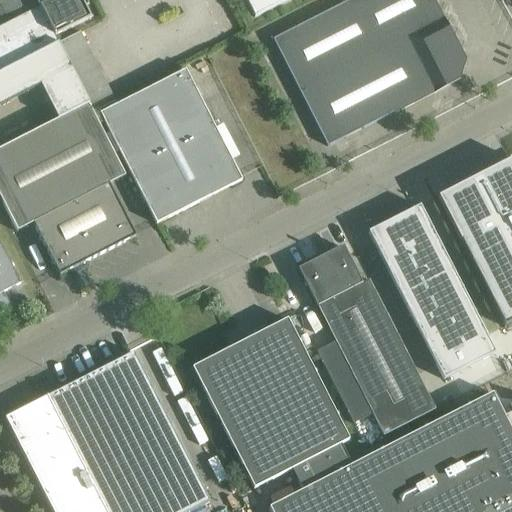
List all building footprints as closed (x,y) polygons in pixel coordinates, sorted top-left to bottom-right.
[(0,0),(0,19),(36,1),(37,1),(36,0),(0,0)] [(36,0),(37,1),(36,1),(40,8),(39,8),(54,37),(90,19),(84,7),(88,5),(85,0),(36,0)] [(244,0),(253,17),(287,0),(244,0)] [(350,0),(272,40),(327,147),(457,81),(463,61),(431,0),(350,0)] [(0,28),(0,106),(40,87),(57,120),(87,105),(89,104),(71,70),(58,43),(58,44),(54,37),(39,8),(0,28)] [(80,32),(58,43),(71,70),(89,104),(93,113),(94,113),(115,101),(80,32)] [(185,71),(99,114),(155,225),(241,181),(185,71)] [(57,120),(0,149),(0,199),(17,233),(33,224),(59,276),(135,237),(108,185),(124,177),(87,105),(57,120)] [(497,168),(437,198),(437,199),(503,327),(511,322),(511,159),(509,162),(497,168)] [(442,251),(420,208),(419,207),(413,210),(414,212),(374,232),(373,230),(367,233),(443,381),(494,354),(493,352),(442,251)] [(0,313),(11,308),(3,292),(20,284),(0,244),(0,313)] [(306,265),(297,269),(307,289),(316,307),(334,343),(316,352),(352,424),(371,415),(383,437),(434,411),(423,389),(368,281),(361,284),(352,264),(351,265),(342,248),(329,254),(329,253),(320,258),(319,256),(318,254),(304,261),(305,263),(306,265)] [(243,342),(191,369),(253,490),(291,470),(296,481),(346,456),(340,445),(347,441),(348,441),(347,439),(286,320),(268,329),(243,342)] [(46,397),(104,511),(190,511),(208,503),(132,353),(46,397)] [(302,491),(268,508),(270,511),(511,511),(511,406),(508,405),(511,412),(503,416),(491,394),(439,421),(369,457),(351,466),(346,456),(296,481),(302,491)] [(4,419),(51,511),(104,511),(46,397),(4,419)]
